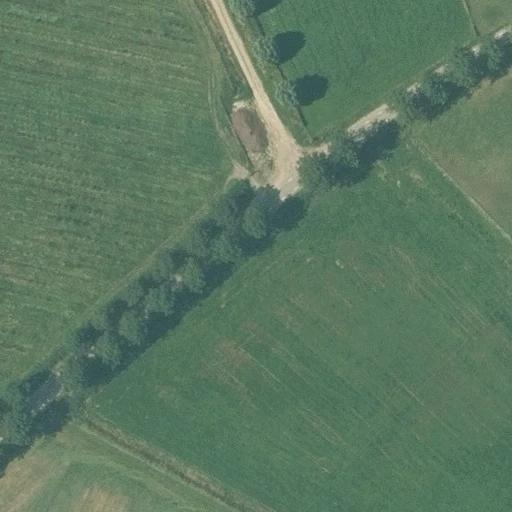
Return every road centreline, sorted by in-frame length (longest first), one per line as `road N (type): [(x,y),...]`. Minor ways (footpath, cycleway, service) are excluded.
road 1 (unclassified): [(0,433),(371,118),(511,33)]
road 2 (track): [(301,178),(215,0)]
